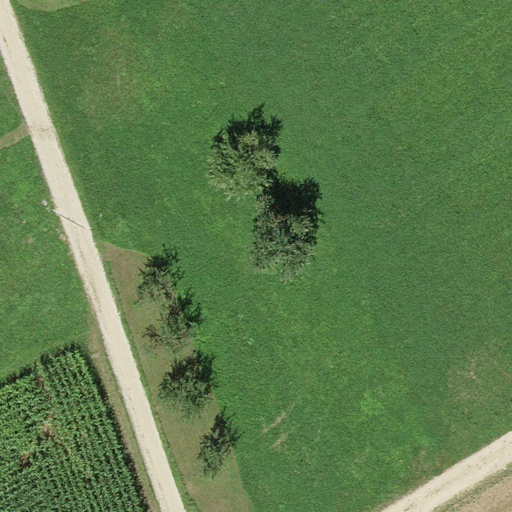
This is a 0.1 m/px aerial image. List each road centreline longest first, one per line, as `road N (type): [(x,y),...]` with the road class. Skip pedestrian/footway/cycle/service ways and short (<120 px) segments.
road 1 (track): [(0,38),(165,511)]
road 2 (track): [(511,444),(404,511)]
